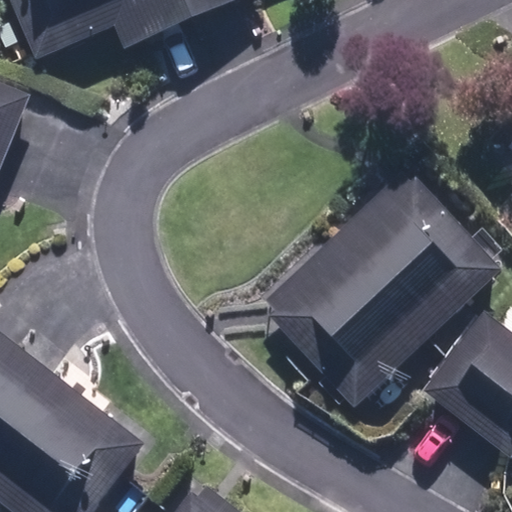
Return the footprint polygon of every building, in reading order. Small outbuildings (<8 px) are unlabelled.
[(276,0),(10,0),(40,68),(116,35),(128,65),(277,1),(276,0)] [(0,176),(36,97),(0,80),(0,176)] [(477,243),(414,173),(266,306),(361,411),(434,345),(445,357),(481,324),(464,304),(505,267),(502,264),(509,257),(488,233),(477,243)] [(511,340),(491,322),(430,394),(511,464),(511,340)] [(117,392),(66,356),(55,371),(0,332),(0,489),(32,511),(89,511),(140,439),(102,413),(117,392)] [(238,511),(203,485),(183,511),(238,511)]
